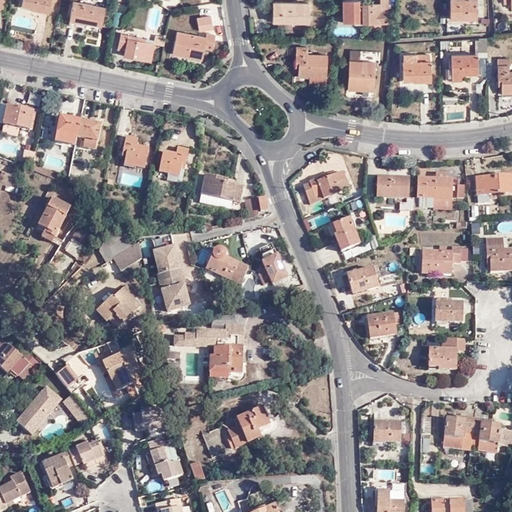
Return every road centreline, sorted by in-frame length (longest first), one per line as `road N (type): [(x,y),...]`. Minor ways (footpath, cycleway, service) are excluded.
road 1 (residential): [(341,368),(437,396),(503,381),(502,301)]
road 2 (tertiary): [(341,368),(328,307),(274,180)]
road 3 (residential): [(0,61),(184,100)]
road 4 (residential): [(511,130),(416,139),(347,130)]
road 5 (tertiary): [(349,511),(341,368)]
